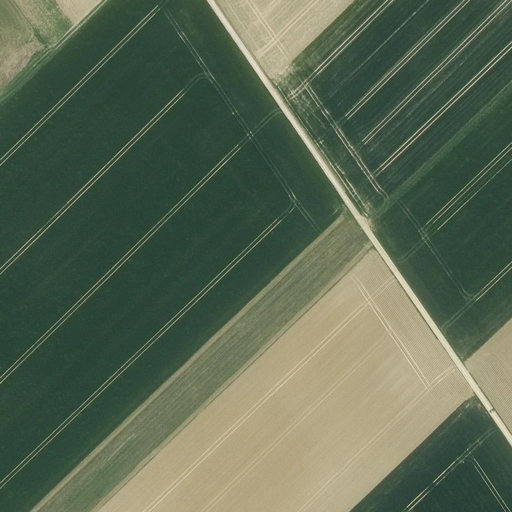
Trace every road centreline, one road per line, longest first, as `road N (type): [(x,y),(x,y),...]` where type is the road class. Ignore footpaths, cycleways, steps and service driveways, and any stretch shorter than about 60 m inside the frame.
road 1 (track): [(511,443),(207,0)]
road 2 (track): [(363,226),(511,86)]
road 3 (track): [(0,104),(106,0)]
